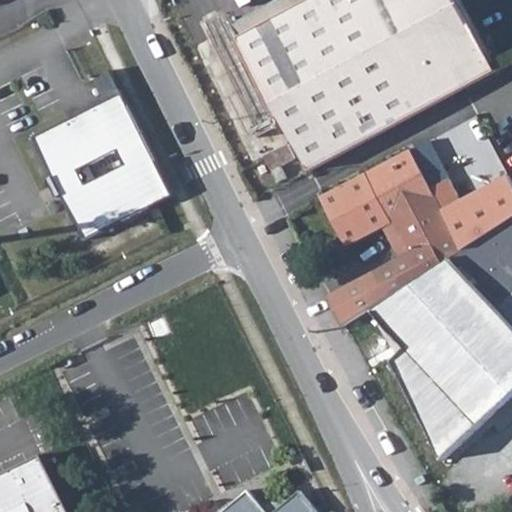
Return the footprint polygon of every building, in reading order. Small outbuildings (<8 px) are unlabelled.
[(283,0),(237,26),(243,39),(315,0),(283,0)] [(315,0),(243,39),(312,171),(498,72),(459,0),(315,0)] [(122,94),(35,138),(85,241),(174,196),(134,117),(122,94)] [(413,150),(439,199),(456,190),(431,141),(413,150)] [(273,171),(282,167),(297,159),(291,145),(266,158),(273,171)] [(325,197),(350,246),(386,227),(403,258),(331,297),(345,324),(375,307),(456,255),(466,248),(439,199),(413,150),(325,197)] [(273,171),(279,184),(288,179),(282,167),(273,171)] [(511,220),(467,251),(457,257),(511,320),(511,220)] [(393,361),(442,460),(511,397),(511,320),(457,257),(416,284),(375,311),(390,331),(407,348),(393,361)] [(73,511),(44,454),(0,476),(0,511),(73,511)] [(317,511),(301,492),(277,511),(267,511),(250,491),(225,511),(317,511)]
